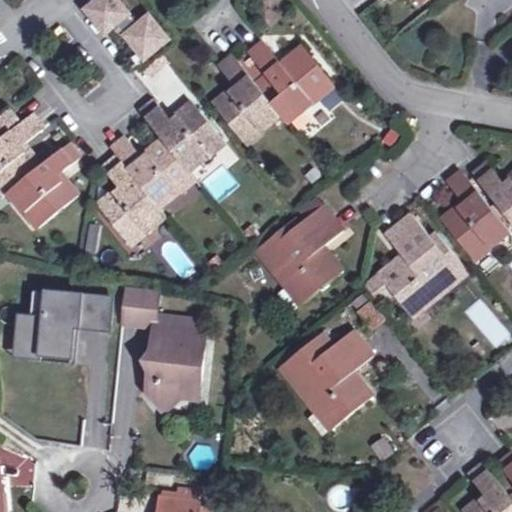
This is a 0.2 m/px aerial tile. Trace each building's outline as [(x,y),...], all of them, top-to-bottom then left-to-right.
[(171,42),(151,17),(140,26),(118,0),(101,0),(89,10),(93,15),(108,34),(109,32),(119,24),(145,56),(148,60),(171,42)] [(271,78),(260,86),(284,116),(292,125),(323,100),(319,95),(335,81),(307,48),(285,67),(266,44),(252,56),(271,78)] [(168,109),(189,90),(160,56),(139,75),(168,109)] [(284,116),(260,86),(236,57),(224,68),(223,69),(238,88),(216,105),(244,138),(258,127),(264,133),(284,116)] [(339,87),(335,81),(319,95),(323,100),(339,87)] [(150,121),(166,140),(192,173),(213,156),(208,149),(223,137),(195,103),(173,120),(158,102),(144,113),(150,121)] [(0,144),(23,126),(11,111),(0,120),(0,144)] [(35,116),(23,126),(0,144),(0,181),(11,195),(12,193),(45,167),(28,147),(47,131),(35,116)] [(250,145),(264,133),(258,127),(244,138),(250,145)] [(228,143),(223,137),(208,149),(213,156),(228,143)] [(114,150),(121,158),(163,209),(184,193),(178,186),(194,174),(192,173),(166,140),(144,158),(128,138),(114,150)] [(72,146),(45,167),(12,193),(30,215),(35,210),(47,225),(81,198),(64,176),(83,160),(72,146)] [(163,209),(121,158),(107,170),(122,188),(101,206),(128,240),(144,227),(149,234),(169,217),(163,209)] [(511,179),(507,184),(491,164),(477,176),(511,218),(511,179)] [(199,180),(194,174),(178,186),(184,193),(199,180)] [(487,242),(493,248),(511,232),(511,231),(471,181),(466,174),(452,185),(457,192),(466,204),(445,221),(472,255),(487,242)] [(0,194),(5,200),(11,195),(0,181),(0,194)] [(293,283),(310,303),(346,272),(327,249),(346,233),(325,207),(303,227),(297,220),(260,251),(289,286),(293,283)] [(42,229),(47,225),(35,210),(30,215),(42,229)] [(430,299),(434,304),(470,274),(440,236),(434,240),(415,216),(389,237),(405,258),(382,276),(412,314),(430,299)] [(134,247),(149,234),(144,227),(128,240),(134,247)] [(477,261),(493,248),(487,242),(472,255),(477,261)] [(305,307),(310,303),(293,283),(289,286),(305,307)] [(22,288),(17,340),(45,343),(44,354),(75,357),(77,326),(112,329),(115,297),(22,288)] [(161,291),(128,288),(124,322),(158,326),(159,315),(161,291)] [(464,310),(497,352),(511,340),(511,338),(480,298),(464,310)] [(416,319),(434,304),(430,299),(412,314),(416,319)] [(370,331),(385,321),(371,301),(356,312),(370,331)] [(158,326),(206,332),(196,319),(159,315),(158,326)] [(206,332),(158,326),(152,392),(167,412),(186,396),(188,386),(205,388),(211,338),(206,332)] [(324,410),(339,429),(375,399),(356,375),(377,358),(356,332),(335,349),(324,336),(284,369),(320,413),(324,410)] [(16,357),(43,360),(44,354),(45,343),(17,340),(16,357)] [(203,398),(205,388),(188,386),(186,396),(203,398)] [(335,432),(339,429),(324,410),(320,413),(335,432)] [(379,462),(394,455),(384,437),(370,444),(379,462)] [(511,458),(502,466),(511,477),(511,458)] [(511,511),(511,498),(492,474),(486,466),(472,477),(478,486),(487,497),(468,511),(511,511)] [(200,511),(201,501),(164,497),(163,511),(200,511)]
